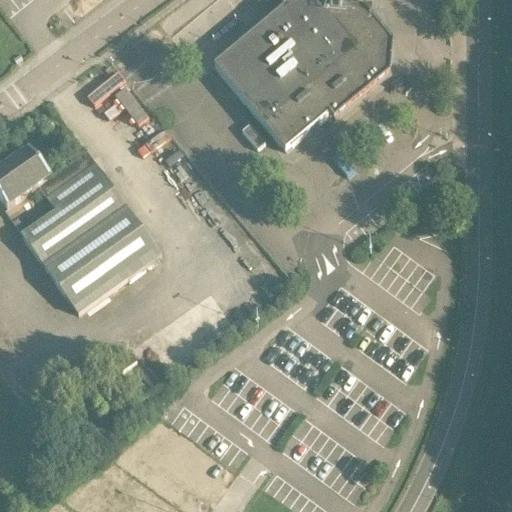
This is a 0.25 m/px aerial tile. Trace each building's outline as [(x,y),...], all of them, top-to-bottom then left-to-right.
[(274,0),(285,13),(265,30),(262,26),(258,30),(261,33),(215,72),(286,157),(331,120),(335,124),(390,79),(393,48),(372,23),(370,24),(371,25),(369,27),(367,24),(361,20),(354,17),(351,16),(343,15),(344,2),(343,0),(342,0),(274,0)] [(54,182),(53,181),(33,155),(32,156),(0,177),(0,198),(11,213),(41,191),(51,185),(54,182)] [(54,182),(51,185),(129,286),(164,260),(89,155),(53,181),(54,182)] [(51,185),(41,191),(58,216),(24,240),(82,320),(129,286),(51,185)] [(132,355),(115,366),(124,378),(140,366),(132,355)]
